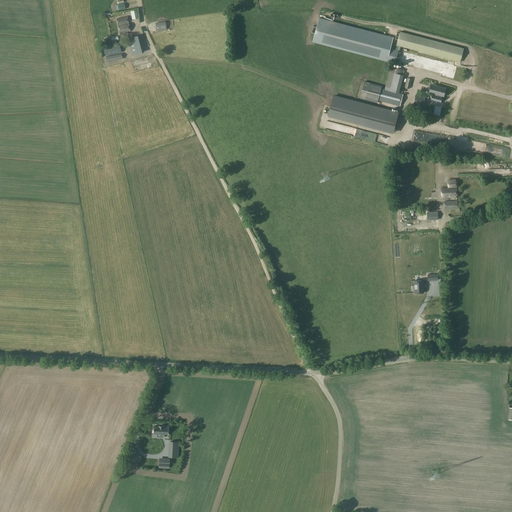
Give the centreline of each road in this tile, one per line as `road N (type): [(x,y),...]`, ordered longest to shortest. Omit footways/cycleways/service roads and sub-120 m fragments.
road 1 (track): [(159,59),(255,245),(309,372)]
road 2 (unclassified): [(315,372),(0,355)]
road 3 (unclassified): [(511,361),(428,356),(315,372)]
road 4 (unclassified): [(333,511),(341,431),(315,372)]
